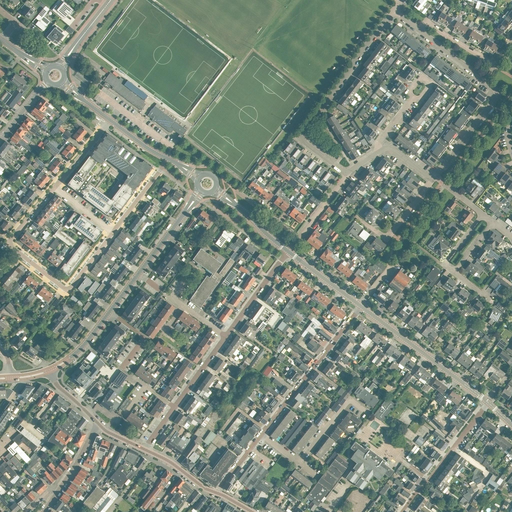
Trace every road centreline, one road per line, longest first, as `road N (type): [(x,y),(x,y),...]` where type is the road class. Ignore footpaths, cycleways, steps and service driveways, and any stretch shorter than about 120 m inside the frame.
road 1 (residential): [(393,9),(301,133),(346,174)]
road 2 (residential): [(434,178),(497,96),(419,30)]
road 3 (tertiary): [(190,204),(71,357)]
road 4 (residential): [(261,434),(360,306)]
road 5 (tertiary): [(486,401),(360,306)]
road 6 (residential): [(486,401),(401,511)]
road 7 (residential): [(112,232),(68,289),(17,252)]
road 8 (residential): [(511,38),(494,64),(430,23),(419,30)]
